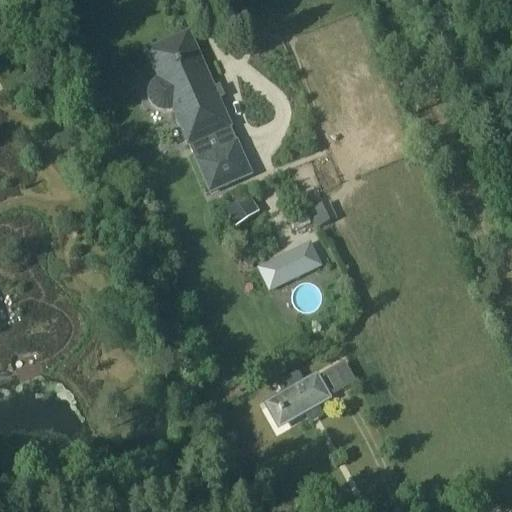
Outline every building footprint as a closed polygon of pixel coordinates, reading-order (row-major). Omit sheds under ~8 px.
[(152,66),(159,81),(158,81),(154,83),(151,88),(148,93),(148,99),(150,105),(154,109),(158,112),(163,113),(169,113),(172,112),(187,146),(186,146),(208,197),(251,179),(229,127),(228,128),(218,104),(221,103),(224,101),(225,98),(225,96),(225,93),(224,90),(221,88),(218,87),(215,86),(213,87),(211,88),(194,48),(152,66)] [(295,179),(321,165),(317,157),(291,171),(295,179)] [(258,215),(244,194),(233,201),(235,205),(223,213),(234,230),(258,215)] [(279,292),(317,270),(304,249),(266,271),(279,292)] [(293,315),(305,313),(302,298),(290,300),(293,315)] [(0,366),(4,387),(28,383),(23,358),(0,362),(0,366)] [(282,416),(287,424),(302,415),(303,416),(306,414),(305,411),(312,407),(313,409),(327,401),(315,380),(302,388),(296,377),(279,387),(285,398),(274,404),(281,417),(282,416)]
